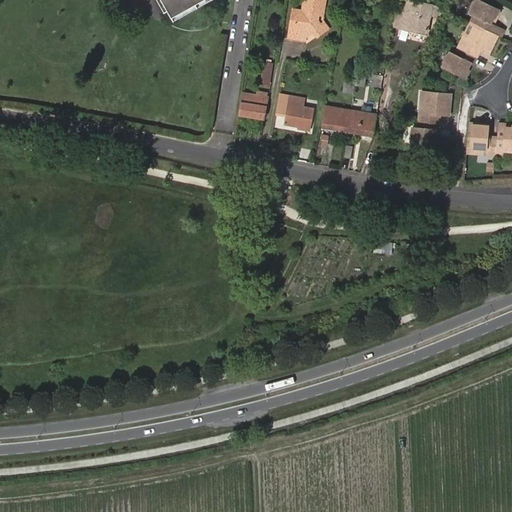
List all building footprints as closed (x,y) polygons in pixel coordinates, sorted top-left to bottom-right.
[(169,7),(164,0),(159,0),(165,9),(169,7)] [(197,0),(164,0),(169,7),(172,14),(197,0)] [(208,0),(197,0),(172,14),(175,18),(208,0)] [(304,0),(302,9),(297,8),(295,18),(292,17),(289,35),(305,39),(306,34),(304,31),(307,30),(312,27),(314,29),(318,36),(330,28),(325,22),(322,24),(318,19),(320,12),(323,13),(325,0),(304,0)] [(411,0),(405,0),(399,27),(426,32),(430,15),(436,17),(436,14),(442,16),(445,3),(439,2),(438,6),(411,0)] [(474,16),(471,21),(475,23),(497,34),(500,36),(504,29),(493,24),(490,22),(492,17),(495,19),(498,11),(475,0),(474,0),(468,13),(474,16)] [(475,23),(471,21),(461,41),(465,43),(474,24),(475,23)] [(461,41),(458,48),(470,54),(473,47),(478,50),(486,54),(496,35),(497,34),(475,23),(474,24),(465,43),(461,41)] [(470,54),(458,48),(453,56),(448,53),(441,67),(463,79),(467,70),(465,69),(471,56),(472,55),(470,54)] [(465,69),(467,70),(469,72),(476,57),(477,57),(475,56),(472,55),(471,56),(465,69)] [(266,63),(261,85),(269,86),(272,64),(266,63)] [(417,111),(417,119),(433,120),(433,113),(438,114),(446,114),(448,93),(423,91),(422,112),(417,111)] [(242,93),(239,114),(264,118),(269,93),(262,92),(262,94),(261,96),(257,95),(242,93)] [(289,125),(295,96),(290,96),(285,124),(289,125)] [(306,98),(295,96),(289,125),(311,128),(315,108),(304,107),(306,98)] [(348,132),(351,110),(326,106),(322,127),(348,132)] [(373,136),(377,115),(351,110),(348,132),(369,136),(368,141),(371,141),(373,136)] [(433,120),(417,119),(416,127),(411,127),(409,143),(434,144),(434,136),(432,137),(433,120)] [(488,123),(467,122),(465,147),(485,149),(484,153),(493,154),(494,140),(486,139),(487,136),(488,123)] [(502,141),(494,140),(493,154),(501,155),(502,149),(511,149),(511,127),(503,127),(502,137),(502,141)] [(320,145),(328,147),(331,136),(322,134),(320,145)] [(347,146),(345,158),(352,160),(354,148),(347,146)] [(494,176),(495,163),(487,162),(486,176),(494,176)] [(392,254),(393,244),(375,242),(374,252),(392,254)]
